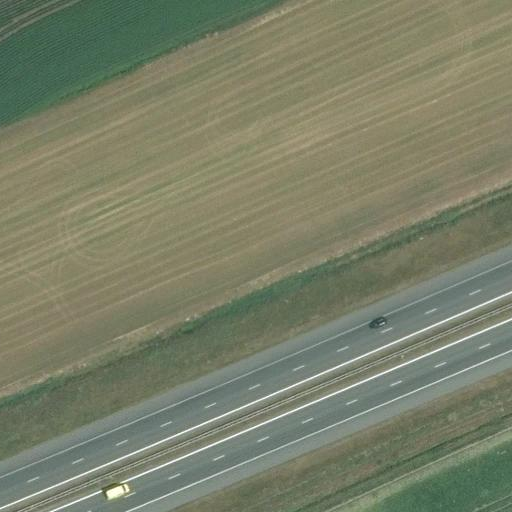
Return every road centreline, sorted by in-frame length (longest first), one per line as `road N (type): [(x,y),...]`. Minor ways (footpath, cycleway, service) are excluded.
road 1 (motorway): [(511,276),(0,493)]
road 2 (motorway): [(89,511),(511,334)]
